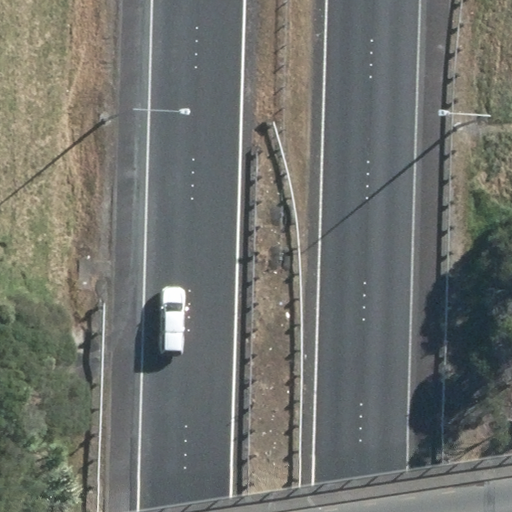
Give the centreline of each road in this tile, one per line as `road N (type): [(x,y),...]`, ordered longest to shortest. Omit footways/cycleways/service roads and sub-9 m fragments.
road 1 (motorway): [(185,511),(205,0)]
road 2 (motorway): [(373,0),(359,511)]
